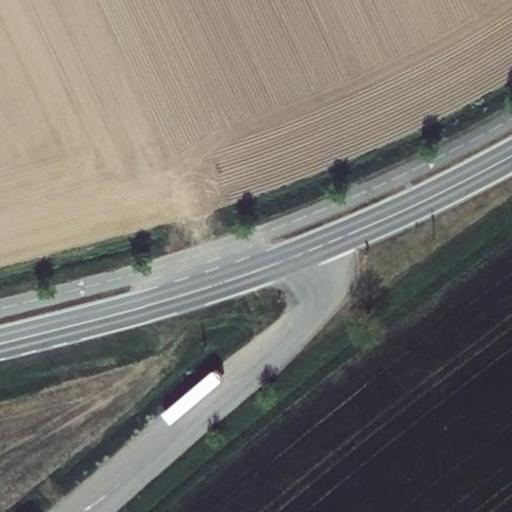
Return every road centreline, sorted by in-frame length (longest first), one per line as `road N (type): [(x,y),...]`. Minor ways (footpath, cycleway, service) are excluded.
road 1 (unclassified): [(80,511),(316,306),(329,267),(324,245)]
road 2 (secondary): [(324,245),(179,296),(0,342)]
road 3 (secondary): [(511,155),(324,245)]
